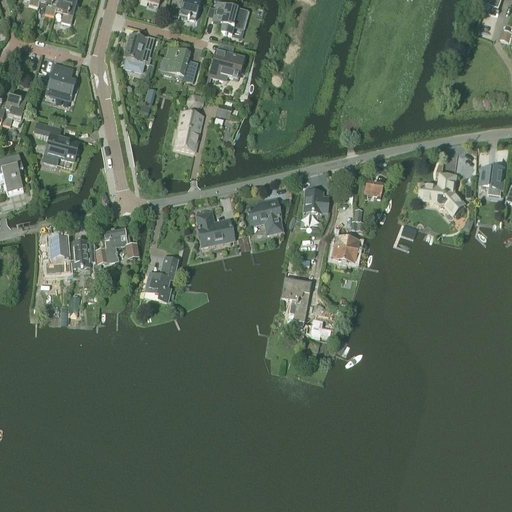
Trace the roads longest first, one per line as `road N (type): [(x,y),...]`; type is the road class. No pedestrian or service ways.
road 1 (tertiary): [(511,132),(126,205)]
road 2 (tertiary): [(126,205),(97,66)]
